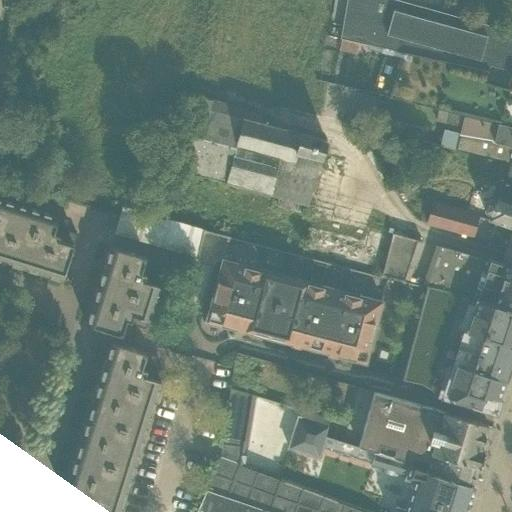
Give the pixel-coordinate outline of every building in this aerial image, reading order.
[(511,32),(396,0),(346,0),(340,39),(405,52),(488,70),(489,65),(511,71),(511,32)] [(438,109),(511,127),(511,77),(510,85),(486,79),(488,70),(405,52),(389,97),(438,109)] [(198,97),(179,169),(278,196),(276,207),(306,215),(327,138),(317,136),(259,121),(260,112),(198,97)] [(441,145),(511,163),(511,127),(438,109),(435,121),(461,126),(459,132),(444,130),(441,145)] [(496,222),(511,227),(511,163),(505,180),(501,179),(497,180),(491,197),(486,198),(482,211),(488,216),(487,219),(496,222)] [(479,214),(432,200),(425,223),(471,238),(479,214)] [(0,258),(18,264),(35,213),(0,201),(0,258)] [(202,229),(123,206),(115,232),(195,256),(202,229)] [(18,264),(65,279),(76,245),(52,237),(58,220),(35,213),(18,264)] [(511,227),(496,222),(488,245),(505,250),(500,265),(511,268),(511,227)] [(370,273),(396,276),(401,236),(376,233),(370,273)] [(112,243),(100,284),(150,300),(156,283),(134,276),(141,252),(112,243)] [(429,287),(511,306),(511,268),(500,265),(435,245),(422,285),(429,287)] [(266,339),(283,277),(219,259),(202,322),(266,339)] [(325,355),(342,293),(283,277),(266,339),(325,355)] [(87,323),(115,331),(122,312),(144,319),(150,300),(100,284),(87,323)] [(511,306),(429,287),(420,311),(511,335),(511,306)] [(364,367),(380,302),(342,293),(325,355),(364,367)] [(414,337),(511,365),(511,364),(511,335),(420,311),(414,337)] [(414,337),(406,364),(503,392),(511,365),(414,337)] [(113,339),(99,380),(161,401),(169,379),(133,367),(139,348),(113,339)] [(398,392),(494,420),(503,392),(406,364),(398,392)] [(87,418),(149,438),(161,401),(99,380),(87,418)] [(487,428),(365,390),(354,427),(418,447),(422,431),(480,449),(487,428)] [(87,418),(73,457),(135,477),(149,438),(87,418)] [(418,447),(354,427),(347,451),(468,488),(476,465),(418,447)] [(480,449),(422,431),(418,447),(476,465),(480,449)] [(61,492),(120,511),(123,511),(135,477),(73,457),(61,492)] [(273,511),(370,511),(218,458),(206,489),(273,511)] [(405,511),(456,511),(464,490),(417,475),(405,511)] [(273,511),(206,489),(195,511),(273,511)]
